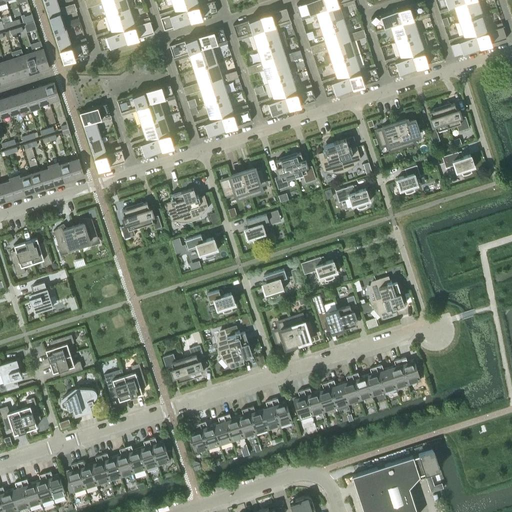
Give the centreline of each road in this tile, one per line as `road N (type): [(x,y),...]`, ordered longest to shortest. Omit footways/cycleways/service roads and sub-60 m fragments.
road 1 (residential): [(275,376),(426,327),(396,233)]
road 2 (residential): [(62,444),(275,376)]
road 3 (unclassified): [(322,480),(296,474),(180,511)]
road 4 (residential): [(0,217),(135,173)]
road 5 (residential): [(202,152),(164,38)]
road 6 (residential): [(225,18),(263,132)]
